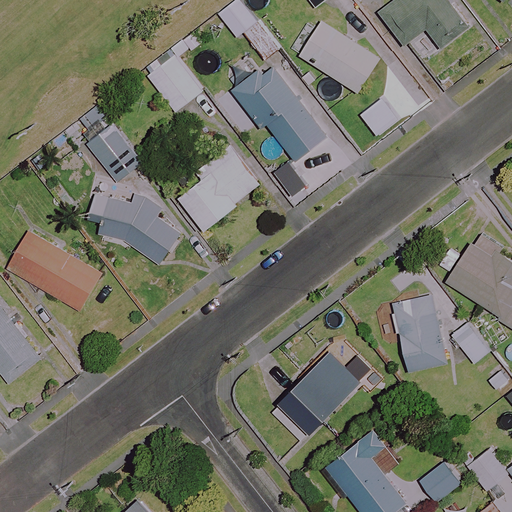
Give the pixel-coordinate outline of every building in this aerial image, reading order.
[(281,48),(242,0),(236,0),(221,13),(239,36),(246,31),(268,58),(281,48)] [(471,29),(449,0),(401,0),(384,12),(407,44),(428,29),(443,49),(471,29)] [(382,58),(325,21),(319,31),(310,25),(295,50),(361,91),(382,58)] [(193,48),(186,37),(150,64),(155,71),(150,75),(178,111),(204,91),(180,58),(193,48)] [(329,137),(271,62),(236,89),(266,127),(270,124),(298,160),(329,137)] [(145,162),(107,113),(95,122),(103,132),(89,142),(120,182),(145,162)] [(93,133),(85,124),(63,141),(71,151),(93,133)] [(262,184),(232,144),(198,171),(204,179),(182,196),(207,230),(241,204),(239,202),(262,184)] [(75,195),(56,173),(44,183),(63,205),(75,195)] [(163,263),(183,233),(159,218),(161,206),(135,197),(133,202),(112,195),(100,231),(131,242),(163,263)] [(105,272),(32,230),(11,267),(83,309),(105,272)] [(0,261),(13,251),(0,235),(0,261)] [(511,263),(477,240),(449,280),(511,322),(511,263)] [(448,363),(433,294),(397,302),(412,370),(448,363)] [(43,357),(2,306),(0,307),(0,366),(12,382),(43,357)] [(492,350),(470,322),(455,334),(477,362),(492,350)] [(364,381),(332,350),(283,399),(315,431),(364,381)] [(510,379),(501,366),(487,377),(497,389),(510,379)] [(401,461),(376,430),(330,467),(365,511),(394,511),(410,499),(388,472),(401,461)] [(510,473),(491,448),(470,464),(489,489),(510,473)] [(464,481),(447,459),(422,478),(439,500),(464,481)] [(152,511),(141,500),(128,511),(152,511)] [(501,511),(492,502),(480,511),(501,511)]
